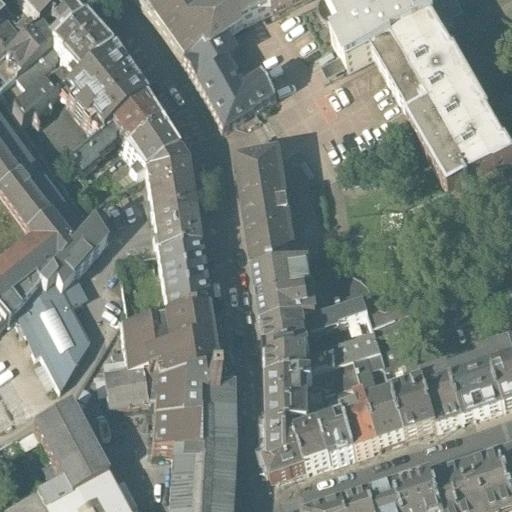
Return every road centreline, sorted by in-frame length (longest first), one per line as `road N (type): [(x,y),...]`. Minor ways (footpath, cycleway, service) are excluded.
road 1 (residential): [(246,511),(241,349),(220,202),(207,159),(164,87),(95,0)]
road 2 (residential): [(286,511),(511,435)]
